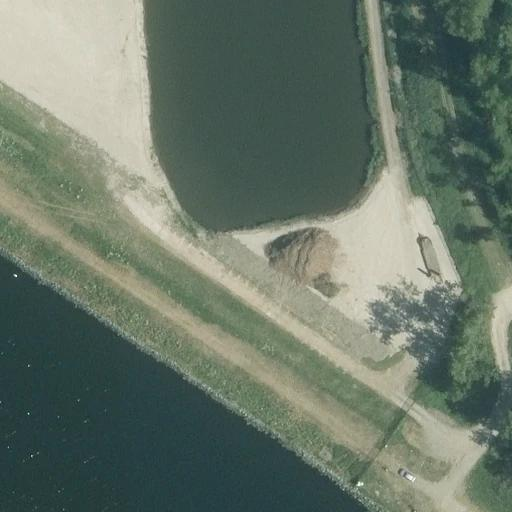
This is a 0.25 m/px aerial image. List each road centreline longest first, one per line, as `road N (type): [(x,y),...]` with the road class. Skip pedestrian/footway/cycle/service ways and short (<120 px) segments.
road 1 (track): [(0,194),(319,408),(456,511)]
road 2 (track): [(440,500),(503,418),(499,331),(510,293),(455,135),(431,0)]
road 3 (track): [(476,449),(205,266),(125,201)]
road 4 (track): [(370,0),(376,85),(422,298),(417,346),(391,392)]
